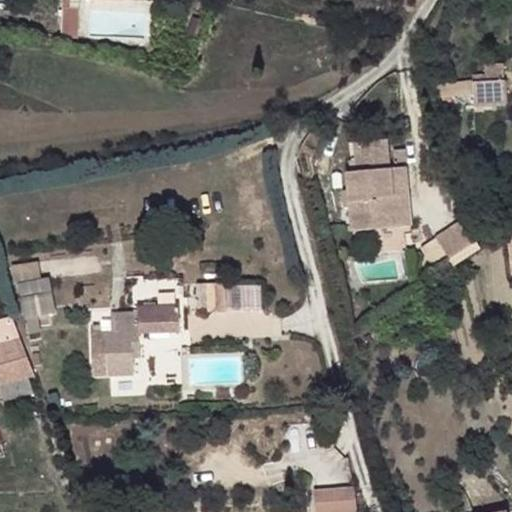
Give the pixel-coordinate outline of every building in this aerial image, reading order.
[(64,0),(64,7),(72,8),(72,0),(64,0)] [(62,36),(78,38),(79,8),(72,8),(64,7),(62,36)] [(446,103),(507,98),(506,79),(445,84),(446,103)] [(399,162),(400,179),(404,237),(412,237),(412,253),(420,253),(420,245),(415,178),(407,179),(406,169),(406,161),(399,162)] [(357,182),(359,241),(404,237),(400,179),(357,182)] [(448,256),(478,244),(468,220),(439,233),(448,256)] [(48,263),(18,266),(23,316),(52,314),(48,263)] [(208,285),(209,314),(228,313),(227,284),(208,285)] [(92,333),(93,377),(113,377),(135,376),(134,360),(134,350),(141,349),(141,333),(181,332),(179,305),(139,307),(139,313),(114,314),(114,333),(92,333)] [(28,319),(29,334),(41,332),(39,317),(28,319)] [(0,328),(5,345),(19,340),(12,319),(0,320),(0,328)] [(19,340),(5,345),(0,346),(0,387),(31,377),(19,340)] [(134,350),(134,360),(142,361),(141,349),(134,350)] [(135,376),(113,377),(113,388),(135,387),(135,376)] [(31,377),(0,387),(0,388),(5,402),(37,393),(31,377)] [(356,511),(355,490),(315,494),(316,511),(356,511)]
